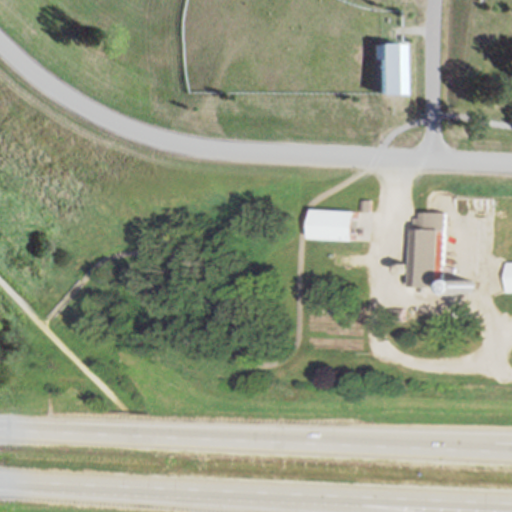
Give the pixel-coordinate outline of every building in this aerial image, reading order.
[(401,42),(401,94),(387,94),(387,100),(379,100),(379,91),(376,91),(376,41),(401,42)] [(378,199),(377,210),(367,210),(367,199),(378,199)] [(314,240),(357,242),(358,213),(315,211),(314,240)] [(419,213),(418,290),(444,291),(445,214),(419,213)] [(455,296),(459,299),(462,301),(467,301),(470,300),(474,298),(477,294),(478,291),(478,286),(477,282),(474,279),(468,276),(464,276),(460,277),(455,282),(454,286),(453,290),(455,296)]
